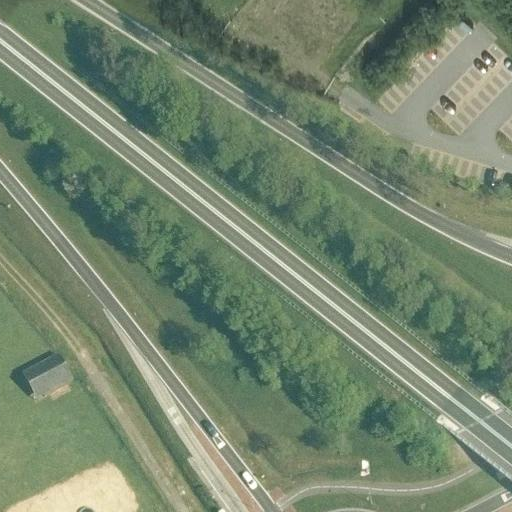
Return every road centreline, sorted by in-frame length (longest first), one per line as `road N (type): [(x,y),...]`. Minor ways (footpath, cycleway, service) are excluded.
road 1 (trunk): [(511,450),(0,43)]
road 2 (trunk): [(511,258),(378,190),(80,0)]
road 3 (trunk): [(0,173),(269,511)]
